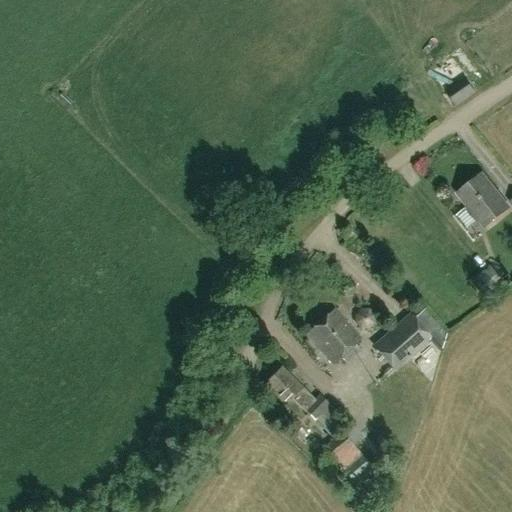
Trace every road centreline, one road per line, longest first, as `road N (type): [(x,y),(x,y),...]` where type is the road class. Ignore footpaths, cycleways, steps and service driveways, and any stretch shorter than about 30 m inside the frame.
road 1 (track): [(511,82),(344,207),(297,260),(265,321)]
road 2 (track): [(265,321),(166,511)]
